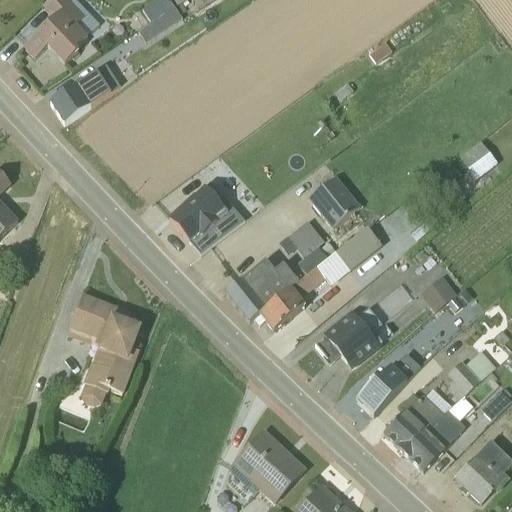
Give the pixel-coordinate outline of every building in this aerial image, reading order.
[(53,30),(23,58),(34,70),(47,58),(64,75),(77,63),(76,60),(86,48),(86,47),(98,36),(74,10),(70,13),(59,2),(42,18),(53,30)] [(165,5),(141,21),(150,33),(173,18),(165,5)] [(173,18),(137,42),(145,54),(181,30),(173,18)] [(49,115),(64,136),(122,96),(114,85),(118,82),(115,77),(91,92),(88,88),(49,115)] [(470,179),(478,190),(498,175),(482,152),(436,185),(445,197),(470,179)] [(0,186),(0,248),(17,234),(0,215),(0,205),(9,196),(0,186)] [(359,218),(335,189),(307,211),(332,241),(359,218)] [(209,195),(168,232),(200,267),(244,234),(209,195)] [(366,240),(359,229),(327,254),(336,265),(366,240)] [(286,249),(279,255),(288,267),(296,261),(303,269),(322,254),(307,235),(287,250),(286,249)] [(381,258),(366,240),(336,265),(333,267),(259,326),(273,344),(304,318),(300,312),(325,292),(331,299),(381,258)] [(225,305),(249,334),(333,267),(325,258),(319,262),(316,260),(287,283),(281,276),(252,300),(243,291),(225,305)] [(441,289),(420,307),(435,325),(456,307),(441,289)] [(92,376),(90,376),(83,395),(85,396),(80,408),(84,416),(92,419),(101,416),(106,405),(108,405),(109,401),(122,406),(139,364),(132,361),(139,341),(125,335),(128,326),(82,308),(68,345),(98,357),(92,376)] [(324,373),(328,378),(340,368),(350,380),(377,358),(376,356),(379,354),(371,344),(380,337),(367,321),(355,331),(350,325),(322,346),(324,349),(314,358),(323,369),(321,371),(324,373)] [(495,379),(480,363),(464,377),(460,373),(446,387),(452,394),(446,400),(458,412),(495,379)] [(355,413),(372,429),(420,380),(405,366),(391,381),(390,379),(375,395),(373,394),(355,413)] [(403,424),(382,446),(402,464),(442,427),(439,424),(447,415),(433,401),(424,410),(423,409),(419,413),(411,406),(399,419),(403,424)] [(510,414),(499,403),(480,422),(491,433),(510,414)] [(402,464),(422,484),(464,440),(458,434),(465,427),(464,426),(471,419),(462,409),(402,464)] [(276,511),(304,482),(263,444),(231,477),(229,483),(252,505),(257,500),(269,511),(276,511)] [(454,490),(476,511),(483,511),(494,501),(497,504),(509,491),(502,485),(511,475),(489,453),(454,490)] [(338,511),(321,496),(306,511),(338,511)]
